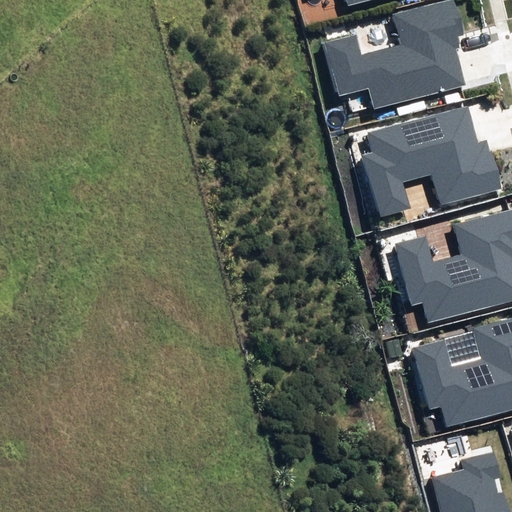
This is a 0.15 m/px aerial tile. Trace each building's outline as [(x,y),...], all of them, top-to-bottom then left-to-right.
[(354,35),(324,43),(339,95),(368,87),(374,109),(464,85),(454,48),(465,45),(452,0),(450,0),(394,16),(401,44),(360,56),(354,35)] [(374,151),(363,154),(380,215),(410,207),(403,182),(433,173),(442,204),(501,188),(488,140),(478,143),(468,106),(369,132),(374,151)] [(427,238),(397,246),(412,304),(424,300),(430,322),(511,300),(511,209),(456,224),(464,254),(433,262),(427,238)] [(445,341),(413,349),(429,409),(440,406),(446,428),(511,410),(511,317),(472,328),(480,358),(451,365),(445,341)] [(465,469),(432,478),(441,511),(508,511),(492,453),(462,461),(465,469)]
